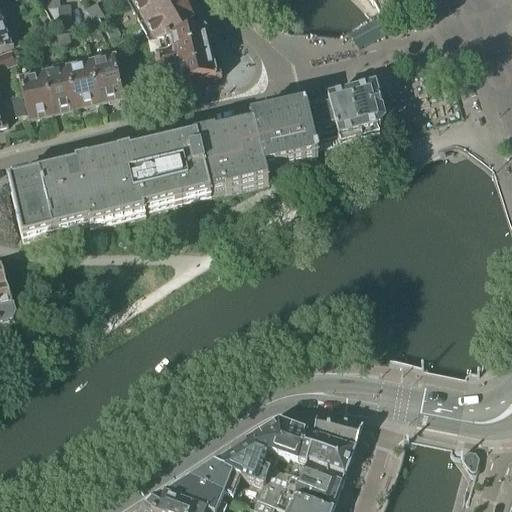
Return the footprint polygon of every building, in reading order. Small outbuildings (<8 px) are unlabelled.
[(44,0),(45,0),(46,12),(57,11),(59,10),(57,0),(44,0)] [(140,28),(144,26),(180,4),(178,0),(138,0),(131,4),(139,17),(135,20),(140,28)] [(206,0),(196,5),(209,23),(246,7),(238,0),(206,0)] [(366,0),(373,8),(378,17),(387,12),(390,17),(410,6),(407,1),(406,0),(366,0)] [(146,41),(150,49),(194,37),(189,29),(191,23),(181,3),(180,4),(144,26),(151,38),(146,41)] [(93,26),(98,23),(103,20),(96,7),(86,13),(93,26)] [(57,11),(57,22),(58,34),(70,33),(69,10),(59,10),(57,11)] [(51,22),(57,22),(57,11),(46,12),(51,22)] [(0,29),(0,28),(0,55),(9,52),(0,29)] [(106,35),(111,44),(121,39),(115,29),(111,31),(106,35)] [(194,37),(150,49),(156,70),(135,75),(141,100),(221,82),(212,45),(211,42),(206,44),(204,35),(200,36),(194,37)] [(89,36),(81,36),(84,48),(91,47),(89,36)] [(68,38),(57,39),(61,51),(71,49),(68,38)] [(118,61),(128,57),(123,46),(113,50),(118,61)] [(18,53),(11,55),(15,65),(21,62),(18,53)] [(0,74),(16,68),(15,65),(11,55),(0,59),(0,74)] [(88,69),(89,73),(99,110),(123,104),(115,67),(99,71),(98,67),(88,69)] [(65,74),(66,78),(75,116),(99,110),(89,73),(76,76),(75,72),(65,74)] [(41,80),(43,84),(52,121),(75,116),(66,78),(52,81),(51,78),(41,80)] [(52,121),(43,84),(28,87),(27,83),(18,85),(28,126),(52,121)] [(370,93),(351,99),(361,139),(377,134),(384,128),(381,116),(375,96),(370,93)] [(327,105),(337,144),(339,151),(363,144),(361,139),(351,99),(327,105)] [(12,105),(15,121),(25,119),(22,103),(12,105)] [(305,111),(314,150),(337,144),(327,105),(305,111)] [(194,145),(161,153),(175,211),(210,203),(226,199),(268,190),(264,175),(317,163),(314,150),(305,111),(250,124),(252,132),(215,140),(214,138),(194,143),(194,145)] [(175,211),(161,153),(131,160),(130,157),(117,160),(117,161),(88,167),(75,170),(75,173),(9,188),(23,247),(89,231),(89,234),(124,226),(144,221),(143,218),(175,211)] [(413,165),(405,160),(402,164),(410,169),(413,165)] [(1,271),(0,271),(0,327),(10,325),(14,319),(1,271)] [(302,427),(300,434),(305,436),(354,454),(361,437),(363,433),(358,432),(346,430),(346,429),(346,430),(332,427),(331,427),(317,426),(302,427)] [(248,448),(247,448),(279,459),(293,464),(305,436),(300,434),(292,431),(289,432),(281,430),(280,428),(278,429),(278,430),(248,448)] [(305,436),(293,464),(344,482),(355,454),(354,454),(305,436)] [(246,449),(213,471),(242,481),(240,484),(262,492),(279,498),(288,477),(274,472),(279,459),(247,448),(246,449)] [(476,478),(477,475),(478,471),(477,470),(478,464),(475,459),(469,458),(463,461),(462,468),(467,475),(468,476),(469,477),(471,479),(475,479),(476,478)] [(344,482),(293,464),(288,477),(339,496),(344,482)] [(198,480),(195,488),(195,489),(224,500),(223,503),(232,506),(236,496),(240,484),(242,481),(213,471),(198,480)] [(262,492),(255,511),(288,511),(294,501),(321,511),(333,511),(339,496),(288,477),(279,498),(262,492)] [(166,501),(164,502),(190,511),(232,511),(230,511),(232,506),(223,503),(224,500),(195,489),(195,488),(190,486),(190,485),(175,495),(171,503),(167,501),(166,501)] [(236,496),(232,506),(230,511),(232,511),(245,511),(235,508),(240,498),(236,496)] [(321,511),(294,501),(288,511),(255,511),(254,511),(321,511)] [(190,511),(164,502),(148,511),(190,511)]
